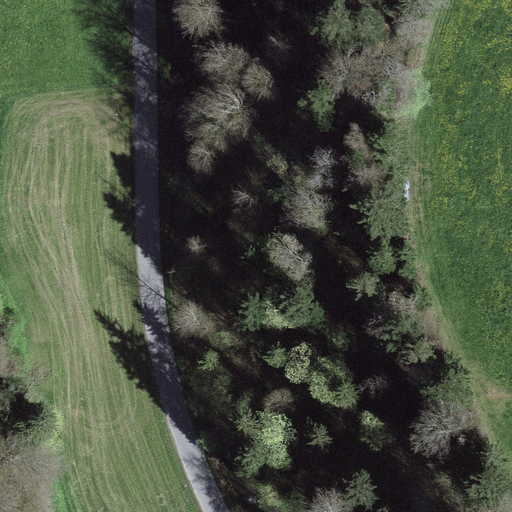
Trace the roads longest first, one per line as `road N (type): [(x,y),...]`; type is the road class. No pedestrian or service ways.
road 1 (track): [(395,511),(352,345),(346,275),(358,104),(400,0)]
road 2 (tertiary): [(144,0),(152,306),(175,414),(215,511)]
